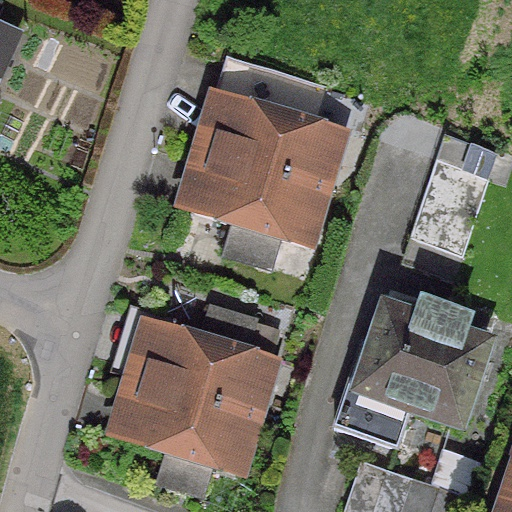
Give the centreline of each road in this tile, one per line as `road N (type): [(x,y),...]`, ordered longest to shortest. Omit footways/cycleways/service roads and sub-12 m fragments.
road 1 (residential): [(75,323),(176,0)]
road 2 (residential): [(26,491),(75,323)]
